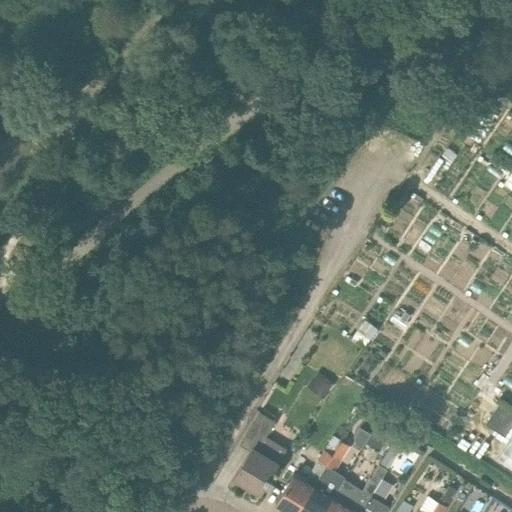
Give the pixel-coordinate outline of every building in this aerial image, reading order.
[(325,400),(336,385),(318,371),(313,378),(322,385),(315,393),(325,400)] [(260,411),(250,427),(240,444),(250,450),(234,476),(260,491),(278,460),(258,448),(275,421),(260,411)] [(390,431),(377,423),(366,443),(378,450),(390,431)] [(333,454),(327,465),(336,471),(343,459),(342,459),(350,445),(341,440),(333,454)] [(326,465),(327,465),(333,454),(324,449),(318,460),(326,465)] [(275,501),(292,511),(295,511),(313,484),(326,465),(318,460),(306,479),(294,472),(275,501)] [(362,490),(348,511),(386,511),(389,507),(370,495),(387,469),(379,464),(370,479),(364,488),(362,490)] [(295,511),(322,511),(343,478),(345,475),(336,471),(327,465),(326,465),(313,484),(295,511)] [(322,511),(348,511),(362,490),(343,478),(322,511)] [(409,511),(413,506),(403,500),(395,511),(409,511)] [(431,511),(443,511),(447,506),(438,501),(431,511)]
